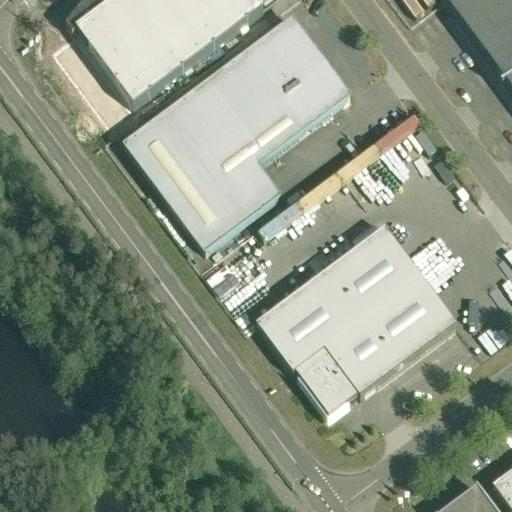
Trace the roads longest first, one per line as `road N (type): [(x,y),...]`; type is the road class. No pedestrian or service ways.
road 1 (tertiary): [(0,76),(337,511)]
road 2 (unclassified): [(511,207),(360,0)]
road 3 (unclassified): [(340,511),(511,382)]
